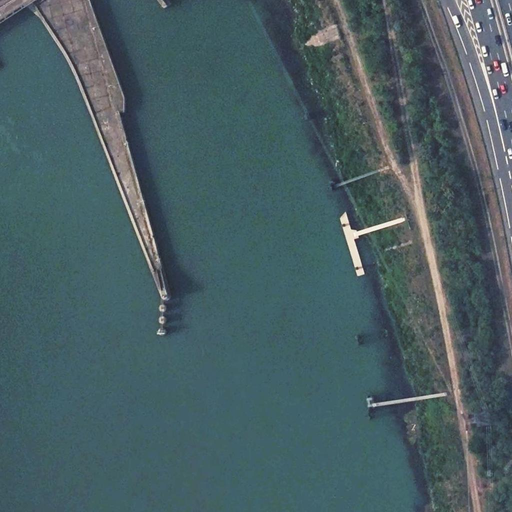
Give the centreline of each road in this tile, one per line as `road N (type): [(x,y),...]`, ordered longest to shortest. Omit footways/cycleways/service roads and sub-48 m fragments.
road 1 (track): [(475,511),(386,0)]
road 2 (track): [(418,0),(463,125),(511,338)]
road 3 (trunk): [(450,0),(493,126),(511,144)]
road 4 (trunk): [(478,0),(511,129)]
